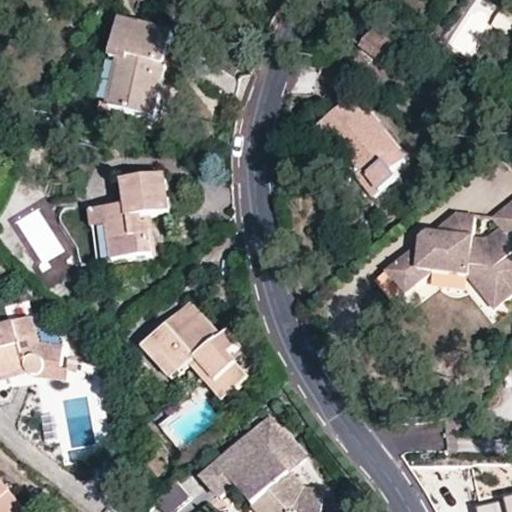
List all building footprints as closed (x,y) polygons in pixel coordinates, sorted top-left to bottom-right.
[(121,21),(113,62),(120,65),(112,109),(153,117),(170,31),(121,21)] [(405,51),(376,30),(360,50),(389,72),(405,51)] [(103,108),(112,109),(120,65),(113,62),(103,108)] [(408,161),(363,100),(315,134),(331,157),(342,150),(351,163),(378,199),(401,181),(395,172),(408,161)] [(351,163),(342,150),(331,157),(340,170),(351,163)] [(169,179),(126,185),(129,210),(108,213),(114,264),(155,259),(151,227),(144,228),(143,220),(151,220),(173,217),(169,179)] [(490,243),(477,242),(478,220),(459,220),(436,242),(432,241),(425,248),(425,251),(403,272),(423,293),(433,283),(447,283),(448,272),(470,273),(470,284),(472,284),(487,300),(491,296),(505,309),(511,302),(511,207),(496,221),(504,231),(490,243)] [(99,265),(114,264),(108,213),(93,214),(99,265)] [(423,293),(403,272),(393,282),(412,303),(423,293)] [(470,273),(448,272),(447,283),(470,284),(470,273)] [(505,309),(491,296),(487,300),(500,314),(505,309)] [(26,302),(0,306),(0,321),(0,322),(29,317),(26,302)] [(168,325),(171,329),(185,344),(209,323),(192,304),(168,325)] [(0,384),(1,384),(0,379),(0,378),(20,373),(16,361),(25,358),(30,376),(33,378),(38,379),(41,375),(44,370),(63,373),(65,349),(43,347),(34,318),(0,328),(0,384)] [(171,329),(147,350),(174,381),(192,366),(198,361),(232,396),(251,378),(235,361),(245,352),(233,340),(229,344),(209,323),(185,344),(171,329)] [(0,379),(1,384),(30,376),(25,358),(16,361),(20,373),(0,378),(0,379)] [(225,402),(232,396),(198,361),(192,366),(225,402)] [(62,383),(63,373),(44,370),(41,375),(38,379),(62,383)] [(174,409),(156,426),(181,453),(186,449),(168,428),(181,416),(174,409)] [(240,488),(259,509),(274,495),(287,511),(324,511),(326,493),(307,492),(291,473),(308,459),(272,421),(207,480),(224,500),(240,488)] [(194,473),(157,503),(164,511),(175,511),(205,487),(194,473)] [(0,511),(14,511),(23,505),(0,478),(0,511)] [(287,511),(274,495),(259,509),(261,511),(287,511)] [(511,511),(511,502),(479,511),(478,511),(511,511)]
